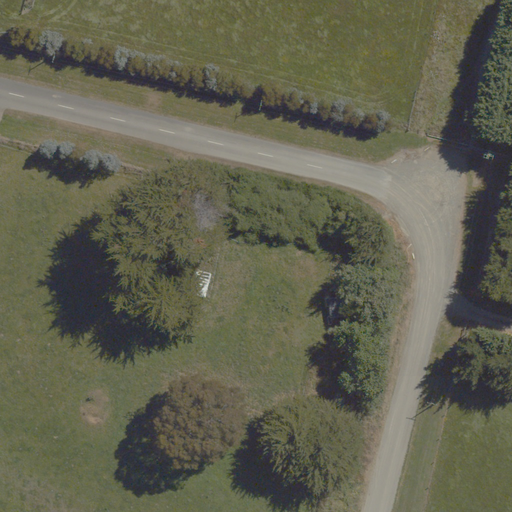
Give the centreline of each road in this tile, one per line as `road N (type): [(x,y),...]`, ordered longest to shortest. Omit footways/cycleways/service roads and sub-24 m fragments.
road 1 (residential): [(0,89),(366,178),(427,227)]
road 2 (unclassified): [(378,511),(430,291),(427,227)]
road 3 (unclassified): [(427,227),(484,0)]
